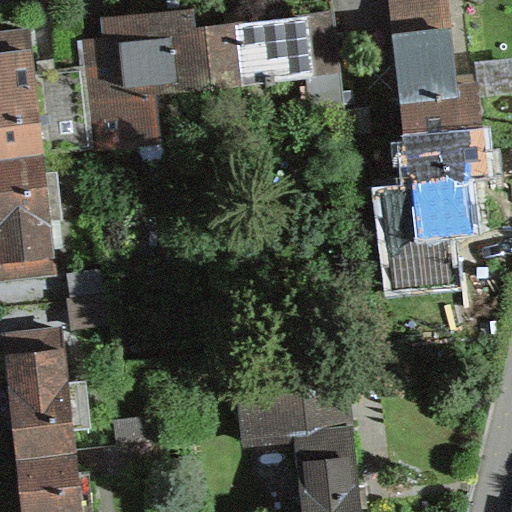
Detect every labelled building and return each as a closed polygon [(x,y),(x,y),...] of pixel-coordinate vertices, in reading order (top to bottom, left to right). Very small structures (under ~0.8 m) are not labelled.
[(391,0),(406,132),(460,126),(451,47),(445,0),(391,0)] [(158,129),(154,86),(212,80),(206,26),(194,27),(192,7),(139,13),(139,16),(140,32),(123,34),(79,38),(79,39),(82,68),(91,144),(103,144),(103,145),(132,142),(131,132),(158,129)] [(344,112),(333,12),(232,23),(206,26),(212,80),(307,70),(311,115),(344,112)] [(0,153),(41,149),(91,144),(82,68),(81,68),(33,74),(30,48),(29,48),(27,30),(0,32),(0,153)] [(460,126),(406,132),(413,188),(383,192),(394,286),(451,279),(446,226),(471,224),(464,167),(486,165),(483,141),(481,124),(460,126)] [(43,170),(41,149),(0,153),(0,274),(53,268),(48,215),(56,214),(51,169),(43,170)] [(110,320),(107,295),(71,300),(73,323),(110,320)] [(60,329),(33,332),(7,336),(10,374),(19,454),(74,448),(71,426),(79,425),(74,380),(66,382),(60,329)] [(250,441),(297,436),(305,511),(360,511),(355,461),(351,428),(348,428),(344,385),(323,387),(322,380),(244,389),(250,441)] [(95,445),(98,472),(166,463),(163,438),(95,445)] [(74,448),(19,454),(22,487),(25,511),(88,511),(84,470),(76,470),(74,448)]
